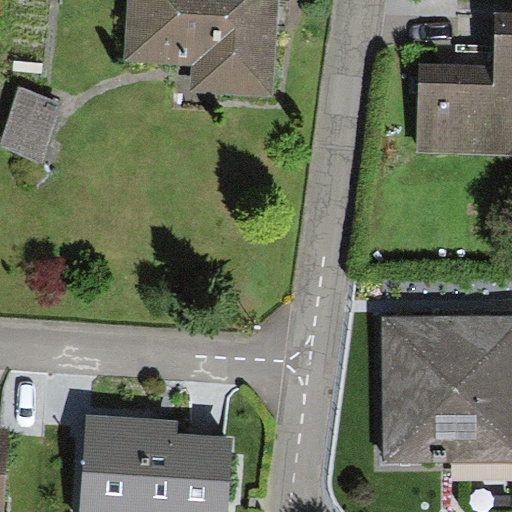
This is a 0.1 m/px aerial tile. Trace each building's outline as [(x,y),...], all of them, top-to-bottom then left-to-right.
[(266,0),(124,0),(122,68),(185,70),(184,99),(263,102),(266,0)] [(511,21),(488,21),(488,71),(414,70),(412,160),(511,161),(511,21)] [(55,112),(16,94),(0,126),(0,151),(30,165),(55,112)] [(511,321),(371,323),(373,468),(511,465),(511,321)] [(170,430),(77,425),(72,511),(220,511),(223,447),(169,444),(170,430)]
